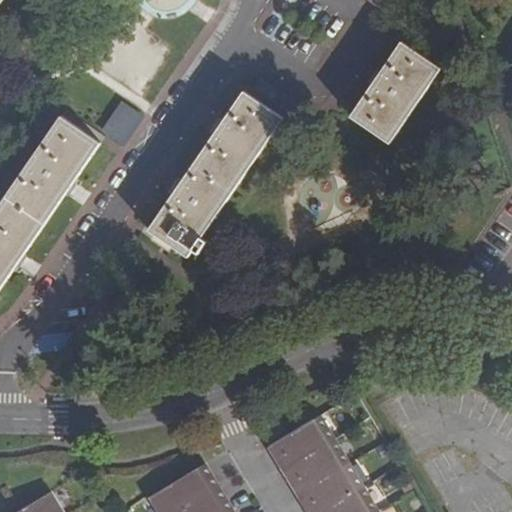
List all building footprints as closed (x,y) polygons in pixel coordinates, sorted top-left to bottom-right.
[(402,40),(352,116),(391,142),(442,68),(402,40)] [(284,117),(245,90),(150,230),(189,256),(284,117)] [(128,136),(139,116),(123,107),(112,127),(128,136)] [(63,116),(0,207),(0,289),(101,143),(63,116)] [(271,447),(285,470),(337,439),(323,416),(274,445),(271,447)] [(300,494),(351,463),(337,439),(285,470),(300,494)] [(158,511),(181,511),(222,488),(208,464),(207,463),(150,497),(158,511)] [(323,511),(365,487),(351,463),(300,494),(310,511),(323,511)] [(376,511),(380,510),(365,487),(323,511),(376,511)] [(181,511),(234,511),(236,511),(222,488),(181,511)] [(64,511),(52,492),(16,511),(64,511)]
